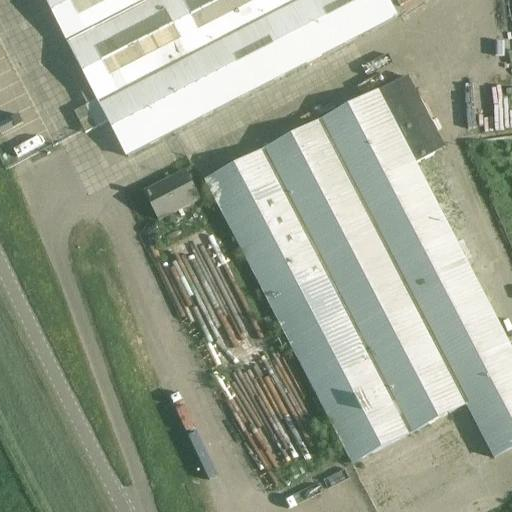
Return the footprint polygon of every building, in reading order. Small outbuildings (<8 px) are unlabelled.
[(45,0),(98,100),(74,113),(85,134),(109,122),(127,157),(395,19),(385,0),(45,0)] [(511,0),(486,0),(489,13),(511,9),(511,0)] [(511,62),(511,37),(494,39),(494,63),(511,62)] [(511,449),(511,350),(415,164),(445,149),(408,77),(205,183),(296,357),(278,365),(207,228),(217,223),(207,202),(196,208),(205,227),(162,250),(244,409),(243,410),(247,418),(249,417),(276,469),(321,446),(314,433),(331,425),(352,465),(466,406),(494,459),(511,449)] [(194,177),(189,180),(185,172),(144,193),(159,221),(199,200),(199,199),(204,196),(194,177)] [(278,325),(273,316),(264,321),(269,330),(278,325)] [(170,360),(159,364),(175,408),(186,404),(170,360)] [(209,452),(199,457),(209,480),(220,475),(209,452)]
